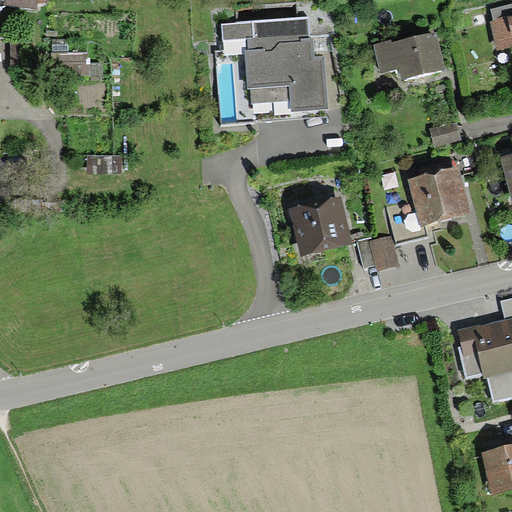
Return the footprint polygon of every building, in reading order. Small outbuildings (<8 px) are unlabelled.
[(39,0),(5,0),(3,12),(37,17),(39,0)] [(511,20),(493,24),(502,76),(511,74),(511,20)] [(314,28),(236,30),(239,130),(317,128),(314,28)] [(430,38),(362,50),(370,95),(438,83),(430,38)] [(511,160),(503,163),(511,200),(511,160)] [(454,176),(412,186),(423,225),(464,215),(454,176)] [(339,207),(293,217),(301,253),(347,243),(339,207)] [(511,325),(453,337),(464,391),(511,382),(511,325)] [(500,511),(511,508),(511,445),(477,456),(494,511),(500,511)]
